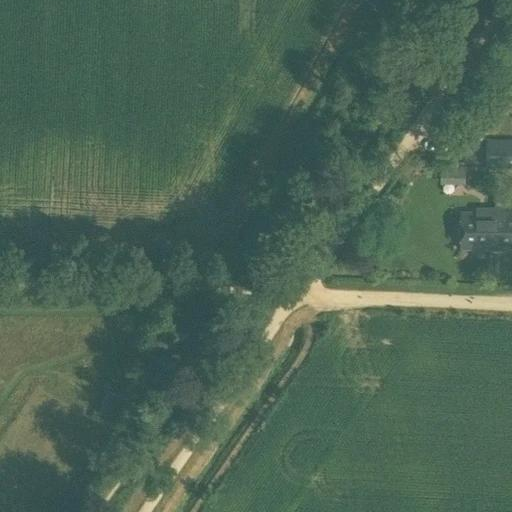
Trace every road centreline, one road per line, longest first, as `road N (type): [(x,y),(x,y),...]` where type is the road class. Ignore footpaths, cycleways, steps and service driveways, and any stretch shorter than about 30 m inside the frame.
road 1 (track): [(511,10),(155,511)]
road 2 (track): [(0,285),(511,302)]
